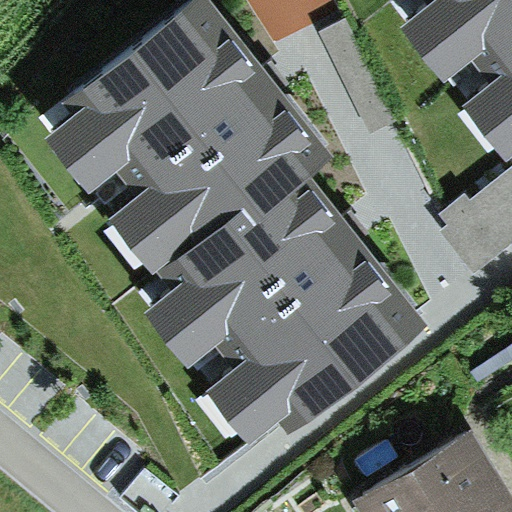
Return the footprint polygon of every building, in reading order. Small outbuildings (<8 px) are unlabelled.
[(271,77),(212,0),(197,0),(65,103),(76,117),(50,137),(90,193),(116,172),(136,198),(113,217),(153,272),(158,269),(172,290),(148,311),(191,367),(216,347),(234,370),(210,391),(251,440),(280,419),(291,433),(428,327),(350,226),(314,178),(335,158),(271,77)] [(511,0),(425,0),(429,5),(401,26),(444,81),(474,58),(495,86),(469,106),(510,159),(511,157),(511,0)] [(347,18),(320,32),(371,134),(398,121),(347,18)] [(511,167),(470,201),(466,196),(442,215),(449,224),(440,231),(476,275),(511,245),(511,167)] [(469,425),(357,488),(370,511),(511,511),(511,501),(488,459),(469,425)]
